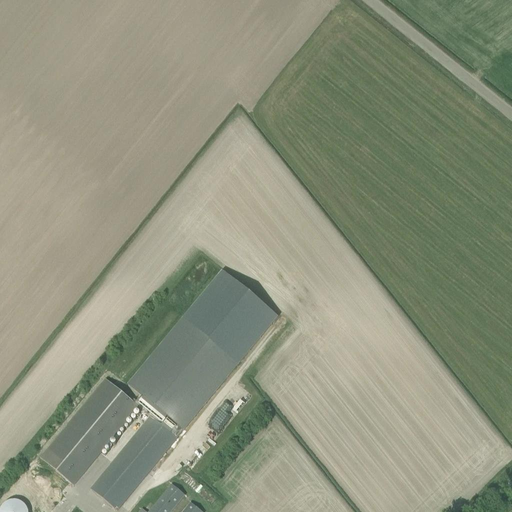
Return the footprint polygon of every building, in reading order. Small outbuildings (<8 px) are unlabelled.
[(183,319),(128,385),(141,397),(135,404),(139,407),(139,408),(150,417),(177,439),(239,365),(278,317),(222,272),(183,319)] [(105,380),(40,459),(74,487),(139,407),(135,404),(105,380)] [(117,511),(177,440),(177,439),(150,417),(90,490),(116,511),(117,511)] [(172,511),(185,496),(171,485),(148,511),(145,511),(142,509),(139,511),(172,511)] [(201,511),(191,503),(183,511),(201,511)]
